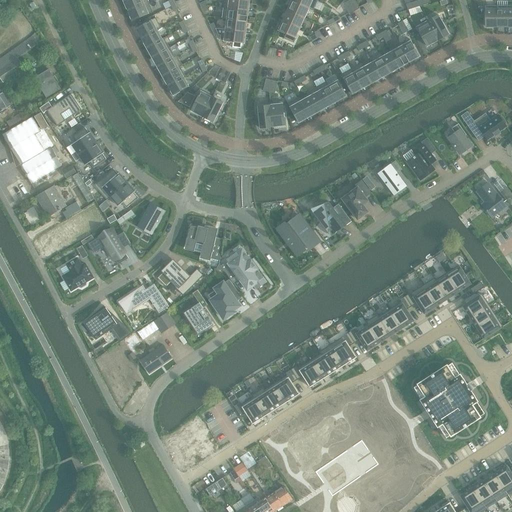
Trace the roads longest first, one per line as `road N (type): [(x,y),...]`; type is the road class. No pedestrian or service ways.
road 1 (residential): [(180,483),(318,395),(379,370),(452,324),(487,377)]
road 2 (unclassified): [(127,511),(0,259)]
road 3 (residential): [(292,287),(399,209),(498,151),(511,168)]
road 4 (tertiary): [(475,55),(299,154),(240,161)]
road 5 (tertiary): [(240,161),(160,125),(92,0)]
road 6 (residential): [(148,425),(152,397),(168,377),(292,287)]
road 7 (residential): [(184,203),(157,256),(64,315)]
road 8 (residential): [(240,161),(244,92),(274,0)]
road 9 (residential): [(148,425),(117,414),(64,315)]
road 10 (residential): [(64,315),(0,193)]
road 11 (residential): [(511,434),(408,511)]
road 12 (residential): [(184,203),(130,169),(94,118)]
